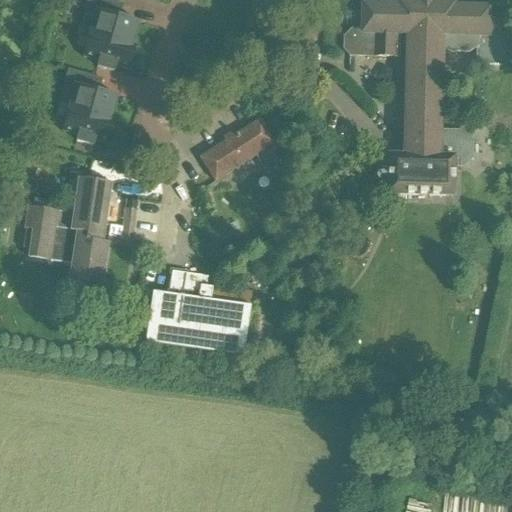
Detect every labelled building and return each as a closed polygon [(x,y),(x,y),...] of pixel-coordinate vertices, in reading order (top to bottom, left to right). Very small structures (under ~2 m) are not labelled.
[(122,6),(99,0),(87,0),(84,12),(94,14),(82,58),(98,62),(97,68),(113,73),(114,67),(129,71),(136,47),(131,46),(138,23),(119,18),(122,6)] [(463,132),(439,132),(441,49),(450,55),(469,56),(478,51),(478,66),(505,67),(505,37),(499,36),(500,9),(488,9),(488,5),(453,5),(453,1),(408,0),(397,0),(397,5),(351,4),(351,30),(344,40),(344,52),(349,59),(397,60),(396,63),(406,63),(404,158),(388,158),(387,197),(453,199),(453,168),(463,168),(471,159),(471,141),(463,132)] [(98,92),(101,81),(68,71),(64,86),(73,89),(61,132),(77,137),(76,143),(92,147),(94,141),(108,145),(115,121),(111,120),(117,98),(98,92)] [(256,157),(269,179),(288,167),(279,153),(278,153),(274,147),(275,147),(260,123),(200,160),(214,183),(256,157)] [(68,292),(97,296),(98,286),(100,287),(108,230),(103,229),(109,186),(81,182),(80,192),(78,192),(74,216),(29,209),(26,231),(34,232),(30,259),(72,265),(68,292)] [(121,182),(119,193),(150,198),(152,186),(121,182)] [(139,203),(126,201),(120,241),(133,243),(139,203)] [(211,231),(226,264),(244,255),(235,237),(227,223),(211,231)] [(209,289),(207,289),(209,279),(172,274),(169,298),(153,295),(145,346),(243,361),(251,309),(248,309),(250,294),(209,287),(209,289)] [(137,292),(118,288),(115,304),(135,307),(137,292)]
